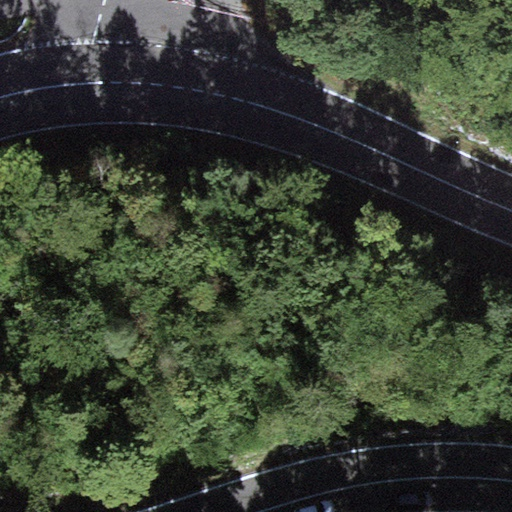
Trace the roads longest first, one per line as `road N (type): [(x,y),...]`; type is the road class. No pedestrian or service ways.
road 1 (primary): [(511,210),(252,102),(130,83),(0,97)]
road 2 (primary): [(264,511),(402,479),(511,481)]
